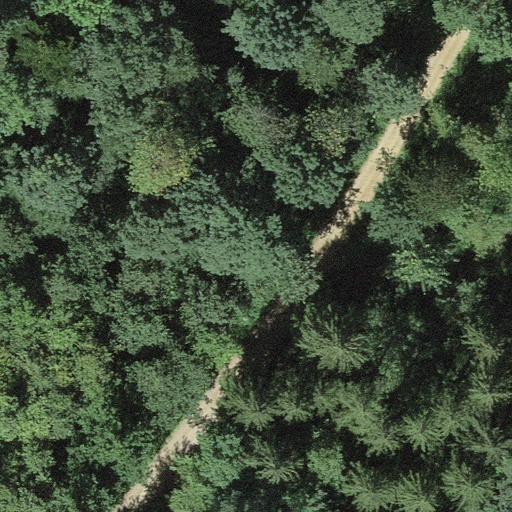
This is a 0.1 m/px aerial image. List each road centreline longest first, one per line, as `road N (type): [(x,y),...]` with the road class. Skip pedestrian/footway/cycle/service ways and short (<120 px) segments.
road 1 (track): [(121,511),(346,218),(470,0)]
road 2 (track): [(511,205),(346,218)]
